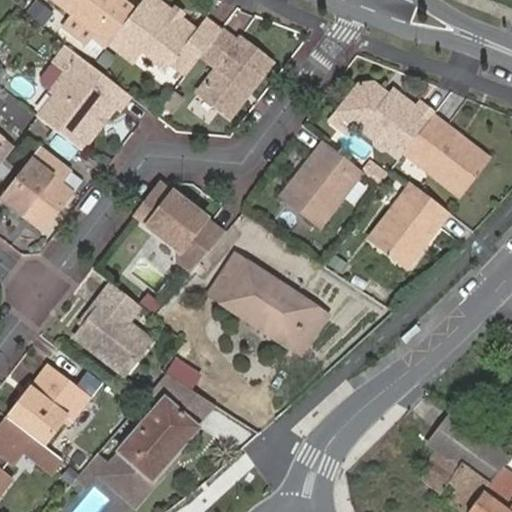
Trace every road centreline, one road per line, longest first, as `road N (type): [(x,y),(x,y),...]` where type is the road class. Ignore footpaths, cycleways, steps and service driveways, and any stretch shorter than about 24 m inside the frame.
road 1 (residential): [(38,290),(152,150),(231,171),(370,0)]
road 2 (residential): [(511,275),(370,399)]
road 3 (residential): [(511,56),(375,0)]
road 4 (residential): [(370,399),(311,452),(283,511)]
road 5 (residential): [(328,511),(341,443),(370,399)]
